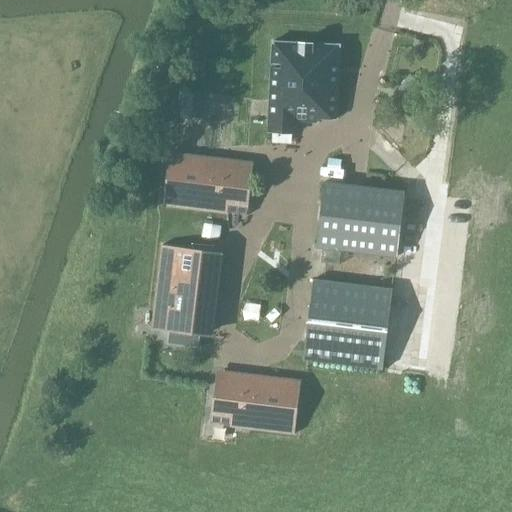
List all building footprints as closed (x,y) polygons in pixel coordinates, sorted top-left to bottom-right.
[(337,119),(341,45),(272,41),(267,132),(295,133),(296,121),(316,122),(316,118),(337,119)] [(234,160),(169,153),(163,206),(227,214),(228,205),(248,208),(252,171),(233,168),(234,160)] [(317,247),(398,257),(406,192),(324,182),(317,247)] [(205,336),(215,252),(162,245),(154,310),(162,311),(159,331),(205,336)] [(384,370),(394,291),(313,281),(303,360),(384,370)] [(231,426),(294,434),(301,380),(237,372),(236,381),(215,379),(211,416),(232,419),(231,426)]
